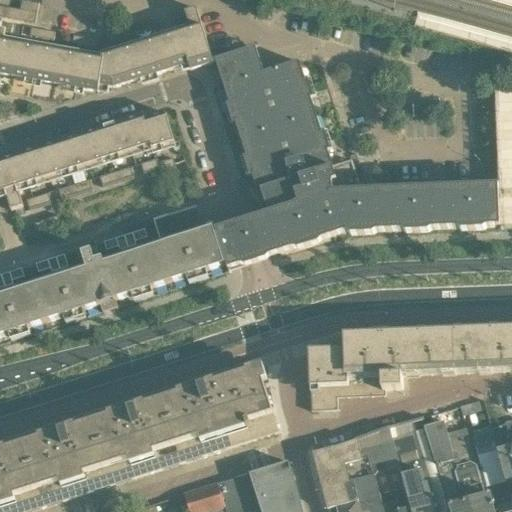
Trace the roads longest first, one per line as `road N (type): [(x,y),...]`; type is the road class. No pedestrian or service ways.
road 1 (residential): [(267,297),(247,227),(225,191),(188,88),(0,140)]
road 2 (secondary): [(267,297),(0,379)]
road 3 (secondary): [(511,265),(387,268),(267,297)]
road 4 (residential): [(85,511),(295,446)]
road 5 (residential): [(303,434),(449,393),(511,385)]
